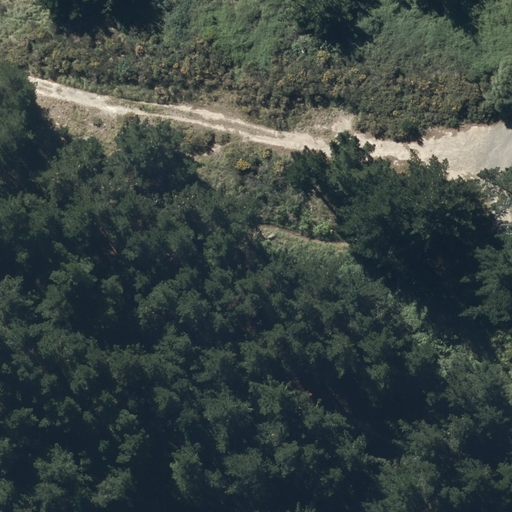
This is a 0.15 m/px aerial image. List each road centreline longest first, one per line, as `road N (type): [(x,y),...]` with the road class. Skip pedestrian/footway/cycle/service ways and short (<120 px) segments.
road 1 (track): [(490,170),(0,58)]
road 2 (track): [(511,252),(501,244),(490,170),(511,134)]
